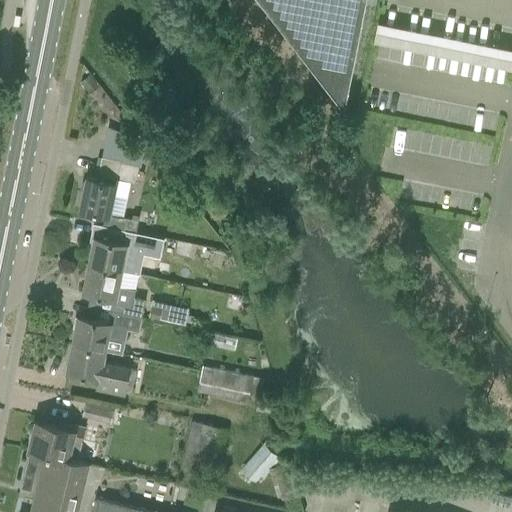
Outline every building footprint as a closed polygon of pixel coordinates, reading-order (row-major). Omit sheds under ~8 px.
[(365,0),(262,0),(274,14),(344,107),(362,22),(365,0)] [(511,68),(511,65),(511,47),(375,20),(370,40),(511,68)] [(99,86),(90,74),(80,81),(90,93),(99,86)] [(106,132),(102,156),(141,162),(145,138),(106,132)] [(140,164),(103,156),(98,178),(87,176),(81,208),(105,214),(103,225),(136,232),(138,219),(124,216),(127,196),(116,194),(118,183),(116,182),(116,178),(136,181),(140,164)] [(137,246),(139,237),(128,234),(127,242),(95,236),(89,264),(121,270),(125,255),(142,259),(145,247),(137,246)] [(89,305),(89,306),(142,316),(145,298),(135,296),(136,289),(118,286),(121,270),(89,264),(84,292),(114,298),(112,310),(89,305)] [(163,307),(151,305),(149,318),(160,320),(163,307)] [(139,330),(142,316),(89,306),(86,316),(79,315),(73,344),(105,350),(123,354),(128,328),(139,330)] [(103,361),(105,350),(73,344),(68,371),(99,377),(97,386),(125,392),(130,366),(103,361)] [(247,401),(249,392),(233,388),(237,373),(203,365),(198,390),(247,401)] [(233,388),(249,392),(260,394),(263,378),(237,373),(233,388)] [(111,421),(114,410),(86,403),(83,414),(111,421)] [(204,484),(209,466),(218,468),(221,456),(227,428),(214,425),(213,424),(191,419),(180,466),(183,467),(183,480),(191,482),(191,481),(204,484)] [(46,453),(45,455),(87,464),(88,460),(67,456),(72,437),(81,439),(85,426),(61,420),(59,425),(37,420),(30,449),(46,453)] [(283,449),(268,437),(241,469),(255,481),(260,475),(264,478),(270,471),(274,485),(278,484),(283,497),(295,495),(286,463),(276,465),(284,456),(280,452),(283,449)] [(75,511),(87,464),(45,455),(41,472),(42,473),(32,511),(21,511),(75,511)] [(386,511),(222,511),(215,510),(214,511),(155,511),(96,498),(92,511),(395,511),(387,510),(386,511)]
